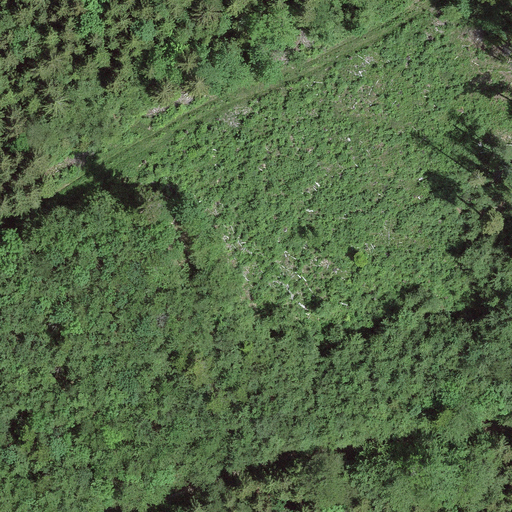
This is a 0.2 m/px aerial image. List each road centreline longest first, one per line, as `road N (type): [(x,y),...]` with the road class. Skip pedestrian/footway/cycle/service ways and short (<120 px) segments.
road 1 (track): [(440,0),(0,235)]
road 2 (track): [(120,511),(267,466),(511,424)]
